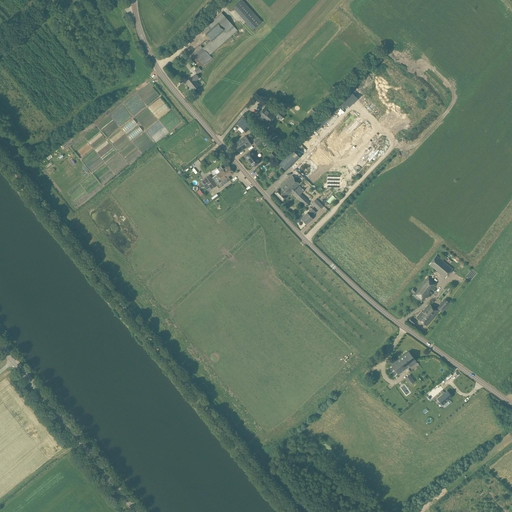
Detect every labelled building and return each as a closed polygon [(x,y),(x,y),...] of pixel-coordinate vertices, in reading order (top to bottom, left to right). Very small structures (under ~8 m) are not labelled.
[(241,0),(233,7),(253,30),(262,22),(242,0),(241,0)] [(193,53),(195,55),(205,65),(212,58),(210,55),(237,30),(225,16),(222,13),(207,27),(202,31),(205,34),(211,41),(203,48),(201,46),(193,53)] [(199,85),(196,81),(199,78),(196,74),(192,77),(186,82),(193,91),(199,85)] [(265,107),(257,116),(269,125),(276,116),(265,107)] [(282,120),(285,116),(279,111),(276,115),(282,120)] [(236,123),(246,133),(251,127),(242,118),(236,123)] [(278,136),(269,128),(265,132),(275,140),(278,136)] [(257,146),(264,141),(261,136),(254,142),(257,146)] [(246,137),(234,144),(239,152),(251,144),(246,137)] [(260,157),(257,154),(256,155),(252,150),(244,156),(253,168),(261,162),(258,158),(260,157)] [(286,171),(300,157),(292,150),(279,164),(286,171)] [(275,160),(278,157),(273,152),(270,155),(271,156),(274,159),(275,160)] [(224,185),(230,180),(228,177),(234,173),(229,166),(223,170),(221,166),(217,169),(220,172),(217,175),(213,178),(218,184),(221,182),(223,185),(224,184),(224,185)] [(217,185),(209,175),(203,179),(211,190),(217,185)] [(296,189),(295,188),(300,184),(292,176),(279,189),(275,192),(283,201),(292,192),(305,206),(309,202),(301,193),(304,190),(299,186),(296,189)] [(311,203),(319,211),(324,206),(316,199),(311,203)] [(301,219),(306,225),(313,219),(311,217),(316,212),(312,209),(307,213),(301,219)] [(445,278),(453,268),(437,255),(428,264),(445,278)] [(434,286),(437,283),(428,276),(416,290),(413,288),(411,291),(413,293),(412,295),(421,303),(430,293),(429,292),(431,290),(432,290),(435,286),(434,286)] [(445,299),(438,309),(442,312),(450,303),(445,299)] [(439,311),(429,304),(422,312),(421,311),(416,318),(426,326),(439,311)] [(398,374),(416,361),(409,352),(391,366),(398,374)] [(405,379),(410,386),(415,382),(410,375),(405,379)] [(432,399),(441,391),(442,391),(444,389),(439,384),(428,394),(432,399)] [(448,389),(439,397),(444,403),(453,395),(448,389)]
